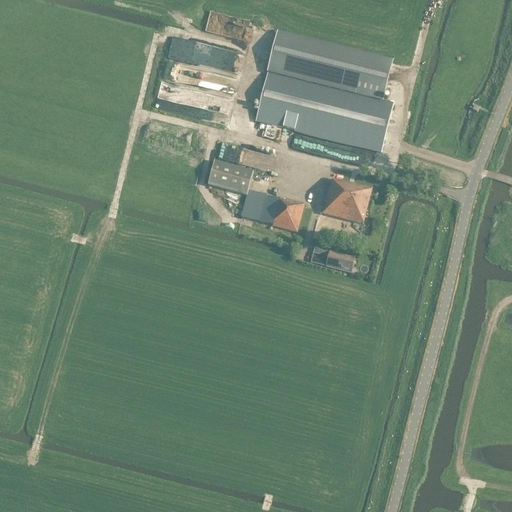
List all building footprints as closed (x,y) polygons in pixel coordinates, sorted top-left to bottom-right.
[(235,32),(247,32),(248,22),(240,22),(240,19),(236,19),(235,32)] [(392,63),(277,34),(255,121),(283,128),(286,115),(298,118),(295,131),(381,152),(393,104),(383,101),(392,63)] [(210,93),(201,93),(200,102),(209,103),(210,93)] [(247,196),(253,172),(215,161),(208,185),(247,196)] [(372,190),(332,180),(330,190),(329,189),(322,214),(363,225),(372,190)] [(266,197),(248,191),(241,218),(259,223),(266,197)] [(276,199),(266,197),(259,223),(269,226),(297,233),(304,205),(284,200),(284,201),(276,199)] [(330,253),(326,267),(351,274),(354,259),(330,253)]
